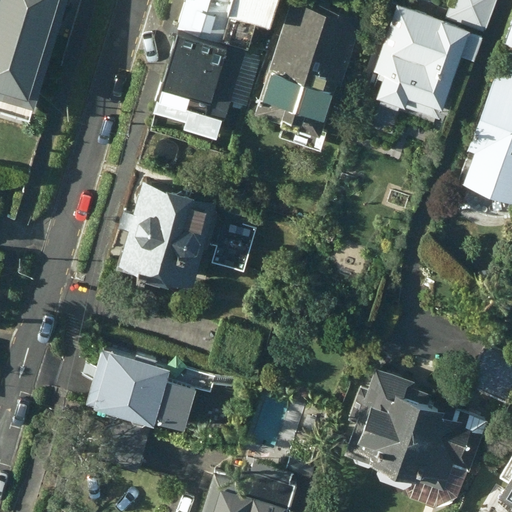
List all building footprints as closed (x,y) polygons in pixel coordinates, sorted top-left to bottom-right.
[(4,0),(0,18),(0,84),(46,97),(72,0),(4,0)] [(277,0),(188,0),(183,17),(249,38),(258,9),(273,14),(277,0)] [(329,0),(328,5),(312,0),(285,0),(253,106),(282,115),(278,130),(324,144),(330,123),(322,120),(336,73),(340,74),(360,8),(332,0),(329,0)] [(441,5),(426,0),(388,0),(367,62),(375,65),(368,85),(392,94),(429,107),(451,46),(468,52),(477,29),(438,15),(441,5)] [(445,0),(442,10),(481,26),(491,0),(445,0)] [(249,38),(183,17),(156,104),(221,124),(249,38)] [(509,209),(511,202),(511,69),(491,61),(460,141),(467,143),(461,156),(459,158),(450,183),(455,189),(460,195),(466,199),(473,203),(480,206),(488,208),(496,208),(504,207),(505,208),(509,209)] [(124,250),(198,271),(220,191),(144,170),(134,205),(128,203),(123,220),(131,223),(124,250)] [(257,332),(220,318),(210,348),(247,362),(257,332)] [(94,336),(77,392),(95,398),(98,404),(106,406),(111,403),(121,406),(124,412),(132,414),(138,411),(143,411),(144,408),(175,417),(187,379),(157,370),(161,356),(94,336)] [(511,349),(496,338),(466,380),(505,407),(511,397),(511,349)] [(409,376),(369,360),(359,387),(352,384),(341,408),(348,412),(337,440),(360,450),(364,457),(389,466),(394,469),(399,484),(430,495),(450,487),(476,426),(457,418),(458,414),(430,402),(432,397),(424,393),(426,387),(408,379),(409,376)] [(142,470),(155,429),(115,416),(102,457),(142,470)] [(323,440),(312,437),(306,457),(317,460),(323,440)] [(511,443),(491,476),(509,486),(511,487),(511,443)] [(287,451),(283,464),(304,471),(308,459),(287,451)] [(218,467),(204,511),(287,511),(297,482),(294,481),(297,470),(260,459),(256,470),(250,467),(247,475),(218,467)] [(511,511),(511,487),(509,486),(492,511),(511,511)]
